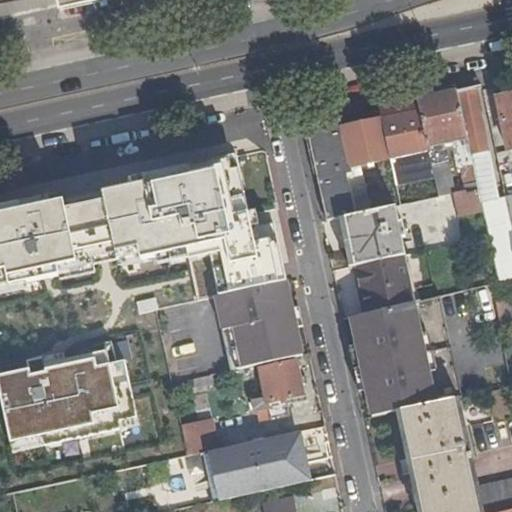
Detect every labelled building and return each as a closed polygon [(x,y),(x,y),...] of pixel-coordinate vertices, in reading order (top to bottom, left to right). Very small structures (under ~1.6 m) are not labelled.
[(476,89),(456,93),(482,208),(499,283),(511,280),(511,231),(505,199),(499,201),(479,113),(482,113),(476,89)] [(456,93),(437,97),(447,142),(452,141),(457,169),(461,168),(466,193),(458,194),(454,195),(458,213),(482,208),(456,93)] [(511,151),(511,95),(496,99),(508,152),(511,151)] [(437,97),(418,101),(420,113),(429,152),(433,167),(448,164),(443,143),(447,142),(437,97)] [(420,113),(380,121),(390,160),(429,152),(420,113)] [(318,124),(317,123),(308,139),(327,222),(345,218),(356,216),(347,176),(353,175),(350,165),(342,130),(340,121),(318,124)] [(380,121),(342,130),(350,165),(360,163),(361,167),(390,160),(380,121)] [(98,465),(62,301),(40,306),(41,311),(15,317),(14,314),(7,315),(8,318),(0,319),(0,245),(25,240),(27,250),(50,245),(74,240),(72,230),(136,217),(140,216),(129,165),(125,167),(61,180),(37,185),(0,192),(0,487),(2,499),(13,497),(51,488),(100,477),(98,465)] [(356,216),(345,218),(355,268),(357,267),(402,258),(406,257),(401,239),(405,238),(402,224),(398,224),(395,208),(371,213),(356,216)] [(345,218),(340,220),(351,269),(352,269),(355,268),(345,218)] [(282,254),(150,282),(156,312),(216,299),(286,283),(288,283),(282,254)] [(402,258),(357,267),(367,315),(412,305),(402,258)] [(355,268),(352,269),(363,316),(367,315),(357,267),(355,268)] [(475,289),(472,278),(464,280),(466,291),(475,289)] [(156,312),(150,282),(109,291),(131,404),(143,468),(187,458),(181,428),(173,393),(172,385),(156,312)] [(290,299),(286,283),(216,299),(219,314),(290,299)] [(367,315),(351,320),(356,346),(378,341),(380,348),(448,336),(440,297),(412,305),(367,315)] [(296,328),(292,310),(290,299),(219,314),(223,332),(250,326),(252,338),(296,329),(296,328)] [(511,305),(511,301),(497,305),(502,326),(511,323),(511,305)] [(303,327),(299,309),(292,310),(296,328),(303,327)] [(232,372),(302,357),(296,329),(252,338),(250,326),(223,332),(232,372)] [(364,383),(386,378),(454,363),(448,336),(380,348),(358,353),(364,383)] [(378,341),(356,346),(358,353),(380,348),(378,341)] [(303,397),(295,363),(259,371),(265,400),(250,402),(255,425),(288,417),(285,401),(303,397)] [(366,390),(372,419),(401,412),(455,400),(463,399),(454,363),(386,378),(388,386),(366,390)] [(214,376),(172,385),(173,393),(215,384),(214,376)] [(364,383),(366,390),(388,386),(386,378),(364,383)] [(506,511),(511,511),(511,480),(474,490),(469,462),(472,461),(471,456),(467,456),(455,400),(401,412),(422,511),(506,511)] [(181,428),(187,458),(209,453),(219,451),(212,422),(181,428)] [(300,454),(295,434),(219,451),(209,453),(211,465),(217,492),(219,502),(306,483),(300,454)] [(304,453),(300,454),(306,483),(310,482),(304,453)] [(212,493),(217,492),(211,465),(206,466),(212,493)] [(263,511),(296,511),(294,499),(262,506),(263,511)]
